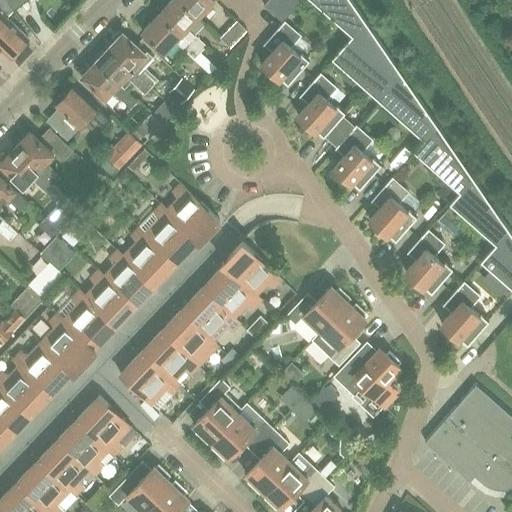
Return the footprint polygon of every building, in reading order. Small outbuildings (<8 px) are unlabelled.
[(21,45),(29,36),(8,17),(16,8),(9,0),(0,0),(0,46),(10,56),(12,54),(15,57),(24,47),(21,45)] [(9,0),(16,8),(26,0),(9,0)] [(188,27),(197,17),(179,0),(171,0),(159,13),(181,34),(200,52),(207,45),(188,27)] [(179,0),(197,17),(213,0),(179,0)] [(283,21),(291,12),(277,0),(267,0),(264,4),(283,21)] [(277,0),(291,12),(299,3),(295,0),(277,0)] [(353,35),(367,19),(353,0),(313,0),(352,34),(353,35)] [(200,52),(181,34),(159,13),(143,30),(165,51),(175,40),(194,58),(200,52)] [(300,53),(292,46),(302,34),(285,20),(286,20),(285,19),(263,43),(264,44),(265,44),(273,51),(262,63),(279,77),(280,75),(288,82),(310,58),(302,51),(300,53)] [(379,98),(403,72),(367,19),(353,35),(352,34),(332,57),(379,98)] [(145,52),(123,32),(122,32),(120,30),(113,38),(115,40),(109,46),(151,86),(158,79),(145,67),(154,57),(147,50),(145,52)] [(151,86),(109,46),(107,44),(94,58),(96,60),(119,82),(126,75),(145,93),(151,86)] [(138,100),(119,82),(96,60),(90,67),(84,69),(83,74),(82,75),(105,97),(111,90),(130,108),(138,100)] [(324,134),(346,110),(338,103),(336,105),(327,98),(338,86),(321,72),(322,72),(321,71),(299,95),(300,96),(301,96),(309,103),(298,115),(314,130),(316,127),(324,134)] [(425,139),(438,123),(403,72),(379,98),(424,138),(425,139)] [(169,91),(181,103),(194,89),(182,77),(169,91)] [(111,119),(89,98),(74,84),(66,93),(62,92),(57,97),(58,101),(56,103),(80,126),(92,114),(105,126),(111,119)] [(175,109),(166,101),(158,110),(167,118),(169,117),(175,109)] [(151,112),(134,130),(143,138),(160,120),(151,112)] [(334,167),(350,182),(352,179),(360,186),(381,162),(373,155),(371,157),(363,150),(374,138),(357,124),(357,123),(335,148),(336,148),(337,148),(345,155),(334,167)] [(460,190),(473,174),(438,123),(425,139),(424,138),(414,150),(460,190)] [(74,149),(65,141),(50,127),(39,139),(31,130),(28,133),(26,131),(20,137),(22,139),(15,147),(53,183),(61,176),(46,162),(54,153),(63,161),(74,149)] [(130,131),(118,144),(131,156),(143,143),(130,131)] [(105,157),(107,159),(118,170),(131,156),(118,144),(105,157)] [(47,190),(53,183),(15,147),(9,153),(7,151),(0,157),(3,159),(0,162),(24,185),(32,176),(47,190)] [(150,154),(144,149),(128,166),(133,171),(150,154)] [(116,177),(121,183),(129,183),(134,177),(124,168),(116,177)] [(29,200),(9,182),(0,173),(0,206),(8,198),(20,210),(29,200)] [(496,243),(510,228),(473,174),(460,190),(450,202),(496,242),(496,243)] [(396,238),(417,214),(409,207),(407,209),(399,202),(409,191),(393,176),(393,175),(371,200),(372,200),(380,207),(370,219),(386,234),(388,232),(396,238)] [(198,238),(197,239),(199,240),(220,219),(219,218),(181,182),(162,203),(168,209),(167,209),(198,238)] [(73,216),(58,202),(47,214),(61,228),(73,216)] [(167,209),(168,209),(162,203),(153,212),(140,226),(146,232),(176,261),(197,239),(198,238),(167,209)] [(438,218),(459,237),(468,226),(457,216),(447,208),(441,215),(438,218)] [(0,229),(12,241),(20,232),(0,213),(0,229)] [(146,232),(140,226),(131,235),(136,242),(124,255),(154,284),(176,261),(146,232)] [(432,290),(453,266),(445,259),(443,262),(435,254),(445,243),(429,228),(428,227),(407,252),(408,253),(408,252),(416,259),(406,271),(422,286),(424,284),(432,290)] [(496,243),(496,242),(481,259),(511,286),(511,230),(510,228),(496,243)] [(72,253),(54,236),(39,252),(57,268),(72,253)] [(255,292),(256,292),(266,282),(273,286),(281,277),(243,241),(222,262),(224,264),(225,263),(255,292)] [(124,255),(118,249),(109,258),(114,265),(105,274),(105,275),(135,304),(154,284),(124,255)] [(49,262),(29,283),(43,296),(63,275),(49,262)] [(262,298),(256,292),(255,292),(225,263),(224,264),(203,286),(233,315),(234,315),(246,302),(253,307),(262,298)] [(105,275),(105,274),(99,268),(91,277),(96,284),(86,294),(86,295),(116,324),(135,304),(105,275)] [(468,343),(488,318),(481,311),(479,314),(471,306),(481,295),(465,280),(464,280),(443,304),(444,305),(444,304),(452,311),(442,323),(458,338),(460,336),(468,343)] [(28,284),(10,304),(26,318),(45,299),(28,284)] [(321,330),(349,301),(348,300),(350,297),(339,286),(336,289),(331,284),(313,303),(304,295),(286,314),(295,323),(301,317),(318,333),(321,330)] [(240,321),(234,315),(233,315),(203,286),(181,309),(211,339),(212,338),(224,325),(232,330),(240,321)] [(86,295),(86,294),(80,288),(72,297),(77,304),(64,317),(64,318),(94,347),(95,347),(116,324),(86,295)] [(353,305),(349,301),(321,330),(318,333),(312,339),(339,364),(357,345),(348,337),(366,317),(365,316),(367,313),(356,302),(353,305)] [(218,344),(212,338),(211,339),(181,309),(162,329),(199,364),(218,344)] [(64,318),(64,317),(58,311),(50,320),(55,328),(42,340),(34,333),(42,341),(72,370),(74,372),(97,348),(95,347),(94,347),(64,318)] [(0,335),(5,340),(24,320),(16,313),(5,324),(2,322),(0,324),(0,335)] [(191,373),(199,364),(162,329),(143,349),(173,378),(174,378),(184,368),(191,373)] [(50,393),(72,370),(42,341),(29,354),(22,350),(14,358),(20,364),(50,393)] [(233,347),(227,353),(236,362),(241,356),(233,347)] [(362,384),(384,405),(397,391),(386,380),(400,365),(398,364),(401,361),(389,350),(387,353),(382,348),(363,367),(354,359),(336,377),(353,393),(362,384)] [(180,384),(174,378),(173,378),(143,349),(120,373),(151,402),(164,389),(171,392),(180,384)] [(230,368),(236,362),(227,353),(221,359),(230,368)] [(31,413),(50,393),(20,364),(10,374),(3,370),(0,372),(0,383),(0,384),(1,384),(31,413)] [(211,440),(239,411),(242,408),(225,391),(230,386),(221,377),(203,396),(212,404),(194,424),(199,428),(196,431),(208,442),(210,439),(211,440)] [(511,413),(476,382),(425,440),(470,480),(475,475),(482,481),(485,483),(489,485),(493,487),(496,488),(501,488),(505,488),(509,488),(511,486),(511,413)] [(0,421),(12,433),(31,413),(1,384),(0,384),(0,421)] [(108,447),(107,448),(113,454),(122,445),(116,438),(130,424),(99,395),(77,418),(108,447)] [(255,445),(273,427),(257,411),(248,420),(239,411),(211,440),(216,444),(213,447),(224,458),(227,455),(228,457),(247,437),(255,445)] [(98,458),(107,448),(108,447),(77,418),(58,438),(89,467),(88,468),(94,474),(103,465),(98,458)] [(0,421),(0,446),(12,433),(0,421)] [(263,489),(290,460),(281,451),(290,442),(273,427),(255,445),(264,454),(246,473),(251,478),(248,481),(260,491),(262,489),(263,489)] [(79,478),(88,468),(89,467),(58,438),(39,458),(70,487),(69,488),(75,494),(84,485),(79,478)] [(57,501),(69,488),(70,487),(39,458),(17,481),(48,510),(47,511),(48,511),(57,511),(62,508),(57,501)] [(307,495),(325,476),(309,461),(300,470),(290,460),(263,489),(268,494),(265,497),(276,508),(279,505),(281,506),(299,487),(307,495)] [(324,468),(329,473),(336,465),(331,460),(324,468)] [(144,510),(172,481),(167,477),(170,474),(159,464),(156,466),(155,465),(136,484),(127,475),(109,494),(118,503),(127,494),(144,510)] [(325,476),(307,495),(316,504),(308,511),(342,511),(343,511),(326,494),(334,485),(325,476)] [(175,511),(189,498),(184,493),(187,490),(175,480),(173,482),(172,481),(144,510),(146,511),(175,511)] [(46,511),(47,511),(48,510),(17,481),(0,498),(0,508),(4,511),(46,511)] [(102,501),(94,494),(91,496),(86,502),(94,509),(102,501)] [(91,511),(94,509),(86,502),(81,507),(81,511),(91,511)]
